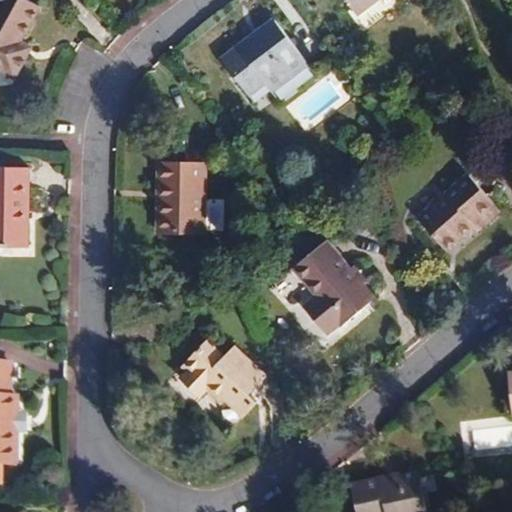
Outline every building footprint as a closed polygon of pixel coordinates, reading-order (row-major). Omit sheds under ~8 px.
[(0,0),(0,70),(16,80),(29,57),(17,51),(22,41),(32,23),(41,7),(28,0),(0,0)] [(345,0),(356,15),(376,0),(345,0)] [(255,34),(221,60),(248,95),(264,83),(271,91),(308,63),(275,20),(255,34)] [(29,57),(34,47),(22,41),(17,51),(29,57)] [(164,199),(163,233),(204,234),(205,164),(159,163),(159,180),(158,199),(164,199)] [(28,209),(30,167),(0,166),(0,247),(27,248),(28,209)] [(419,218),(447,252),(459,241),(475,228),(473,225),(496,206),(469,174),(419,218)] [(501,212),(496,206),(473,225),(475,228),(478,232),(501,212)] [(375,299),(325,241),(294,268),(318,295),(304,307),(326,334),(340,323),(342,326),(360,311),(375,299)] [(265,377),(235,347),(225,357),(207,341),(198,351),(190,359),(195,363),(186,372),(180,378),(200,397),(207,390),(222,403),(225,399),(244,416),(257,402),(249,394),(265,377)] [(186,372),(195,363),(190,359),(182,368),(186,372)] [(11,363),(0,362),(0,485),(4,486),(5,466),(17,465),(15,433),(12,433),(13,396),(10,396),(11,375),(11,363)] [(20,396),(13,396),(12,433),(15,433),(28,434),(28,413),(21,412),(20,396)] [(427,511),(419,474),(380,482),(351,489),(355,511),(427,511)]
